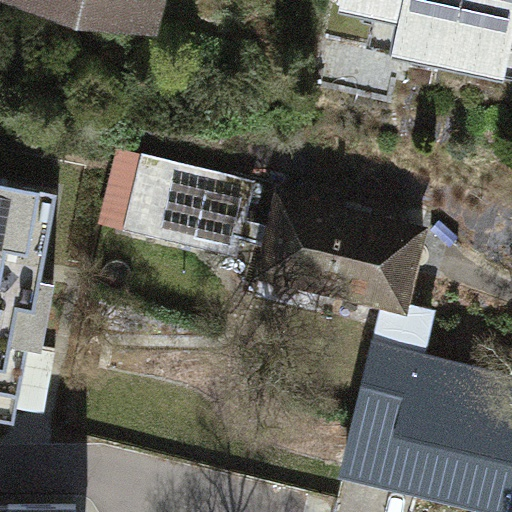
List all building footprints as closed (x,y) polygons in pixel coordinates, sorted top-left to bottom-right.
[(0,0),(0,3),(138,40),(149,0),(0,0)] [(490,69),(511,73),(511,0),(319,0),(317,12),(325,14),(322,30),(370,40),(366,60),(486,86),(490,69)] [(252,227),(264,176),(123,145),(104,229),(260,263),(268,230),(252,227)] [(65,183),(0,169),(0,414),(12,417),(27,343),(49,348),(66,270),(47,266),(65,183)] [(421,226),(279,192),(261,266),(389,297),(403,300),(421,226)] [(511,375),(420,353),(432,307),(403,300),(389,297),(347,463),(511,503),(511,375)] [(0,505),(0,511),(73,511),(74,503),(0,505)]
